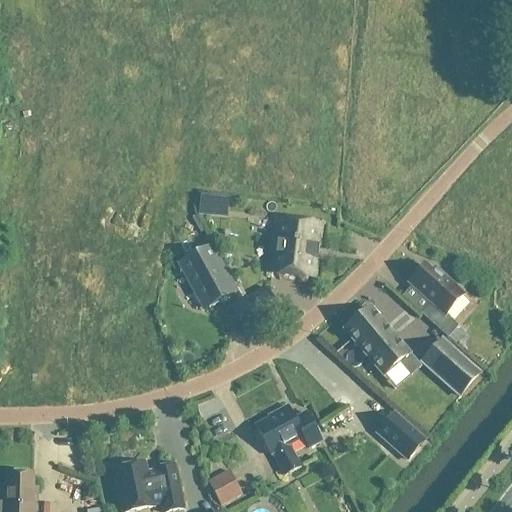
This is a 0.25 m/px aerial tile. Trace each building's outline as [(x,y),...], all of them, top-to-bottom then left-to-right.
[(257,0),(253,22),(269,25),(267,35),(266,38),(292,43),(299,8),(296,7),(283,5),(283,0),(257,0)] [(23,13),(16,52),(32,55),(31,57),(77,66),(82,40),(70,38),(72,26),(73,26),(73,22),(23,13)] [(214,72),(206,118),(232,123),(234,111),(246,113),(246,114),(250,114),(259,64),(220,57),(217,73),(214,72)] [(60,86),(21,94),(24,112),(33,110),(40,108),(45,132),(96,121),(90,95),(63,101),(60,90),(61,90),(60,86)] [(278,102),(274,128),(321,136),(324,120),(335,123),(340,124),(344,98),(327,94),(324,110),(278,102)] [(381,94),(372,144),(376,145),(388,147),(386,159),(411,164),(420,118),(418,117),(420,101),(381,94)] [(87,153),(55,178),(67,192),(74,186),(79,182),(95,201),(135,168),(118,147),(96,165),(89,156),(87,153)] [(134,214),(126,228),(160,248),(186,204),(183,202),(172,196),(179,186),(156,172),(132,213),(134,214)] [(500,225),(507,212),(488,201),(481,214),(500,225)] [(270,274),(313,279),(315,259),(317,259),(318,247),(317,247),(320,224),(276,219),(270,274)] [(214,248),(235,249),(234,267),(258,268),(259,237),(214,235),(214,248)] [(233,289),(210,247),(180,264),(205,310),(228,297),(226,293),(233,289)] [(463,296),(452,286),(443,277),(444,275),(443,274),(441,276),(438,273),(439,270),(438,269),(436,271),(433,268),(430,271),(423,265),(408,282),(430,302),(420,313),(448,339),(458,327),(445,315),(463,296)] [(266,288),(244,301),(258,328),(281,315),(266,288)] [(258,328),(244,301),(230,308),(245,336),(258,328)] [(412,355),(404,347),(371,307),(342,332),(383,379),(412,355)] [(161,369),(151,335),(146,336),(139,312),(111,320),(118,345),(103,350),(113,383),(161,369)] [(445,341),(424,364),(458,395),(479,372),(445,341)] [(289,446),(306,436),(311,447),(320,442),(305,413),(293,419),(287,408),(253,426),(270,456),(271,455),(283,476),(300,467),(289,446)] [(406,460),(424,441),(394,414),(376,434),(406,460)] [(172,511),(183,510),(183,509),(174,467),(154,471),(155,473),(152,474),(147,475),(145,464),(141,465),(140,465),(139,465),(138,464),(137,464),(136,464),(135,464),(134,464),(133,464),(132,464),(131,465),(130,465),(129,465),(128,466),(127,466),(126,467),(125,467),(125,468),(124,468),(124,469),(113,471),(121,511),(133,511),(154,508),(153,506),(161,504),(162,511),(172,511)] [(237,495),(228,471),(209,478),(217,502),(237,495)] [(0,502),(0,511),(34,511),(35,489),(33,489),(33,474),(6,473),(5,488),(3,488),(2,503),(0,502)]
